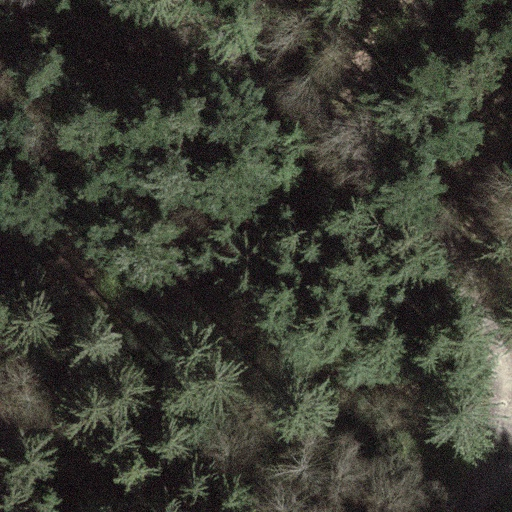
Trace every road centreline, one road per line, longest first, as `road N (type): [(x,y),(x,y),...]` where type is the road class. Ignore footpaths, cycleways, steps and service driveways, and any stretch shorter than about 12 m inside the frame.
road 1 (track): [(511,406),(456,252),(349,133),(184,50),(38,0)]
road 2 (track): [(0,446),(281,381),(511,424)]
